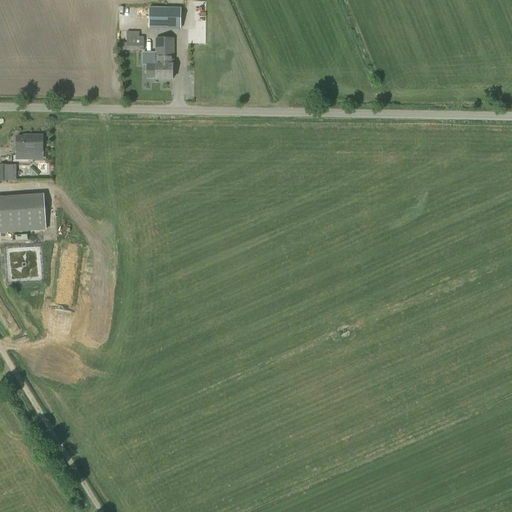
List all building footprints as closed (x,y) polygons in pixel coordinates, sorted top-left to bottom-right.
[(160,1),(160,8),(150,8),(150,29),(180,30),(180,1),(160,1)] [(143,51),(144,37),(139,37),(139,32),(127,32),(127,51),(143,51)] [(173,55),(173,39),(156,39),(155,65),(147,65),(147,79),(156,79),(172,80),(172,55),(173,55)] [(42,152),(42,136),(27,136),(27,137),(16,137),(16,152),(16,156),(18,158),(32,158),(34,152),(42,152)] [(0,233),(46,231),(44,194),(0,197),(0,233)]
